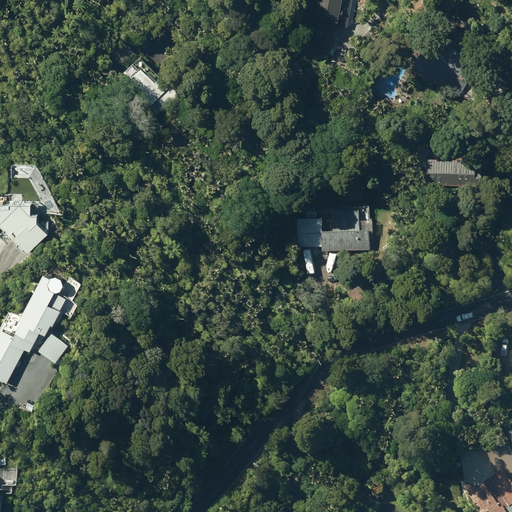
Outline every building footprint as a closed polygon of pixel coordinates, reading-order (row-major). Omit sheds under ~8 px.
[(316,0),(313,17),(347,24),(351,0),(316,0)] [(309,22),(305,42),(325,46),(329,26),(309,22)] [(106,46),(122,67),(138,55),(122,33),(106,46)] [(413,69),(474,102),(492,67),(432,35),(413,69)] [(126,74),(129,75),(132,73),(133,71),(132,68),(128,67),(126,68),(125,72),(126,74)] [(160,97),(169,106),(188,86),(179,78),(173,83),(164,74),(158,81),(144,67),(131,81),(154,104),(160,97)] [(427,160),(427,184),(480,184),(480,170),(473,170),(473,160),(427,160)] [(0,215),(2,215),(10,224),(9,225),(14,230),(18,226),(22,229),(17,234),(32,249),(54,227),(54,216),(47,216),(47,212),(65,212),(40,162),(13,162),(13,165),(11,165),(9,193),(0,192),(0,215)] [(333,210),(333,231),(319,231),(319,220),(300,220),(300,246),(322,246),(322,249),(368,250),(368,230),(357,230),(357,210),(333,210)] [(345,251),(324,250),(324,278),(344,278),(345,251)] [(0,331),(0,369),(12,376),(31,341),(36,344),(46,325),(53,329),(66,304),(55,297),(61,285),(55,282),(54,277),(57,272),(48,267),(18,325),(7,319),(0,331)] [(47,341),(64,354),(78,336),(61,323),(47,341)] [(492,359),(496,379),(511,376),(511,365),(506,367),(504,357),(492,359)] [(374,464),(377,469),(383,467),(380,461),(374,464)] [(471,488),(461,494),(472,511),(507,511),(511,509),(511,492),(503,477),(478,491),(471,488)]
